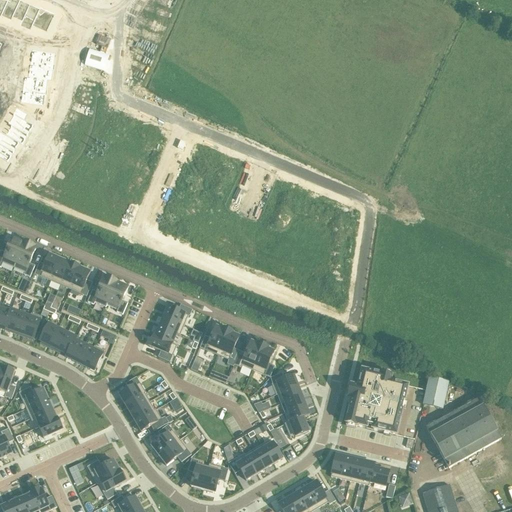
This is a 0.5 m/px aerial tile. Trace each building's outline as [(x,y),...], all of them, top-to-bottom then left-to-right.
[(0,0),(0,17),(0,18),(1,17),(1,16),(8,0),(0,0)] [(8,0),(1,16),(1,17),(11,21),(12,18),(20,0),(19,0),(8,0)] [(20,0),(12,18),(21,22),(22,22),(30,5),(20,0)] [(317,0),(314,0),(311,8),(328,16),(332,6),(317,0)] [(21,22),(19,26),(30,31),(32,27),(40,9),(39,9),(30,5),(22,22),(21,22)] [(309,7),(305,17),(322,24),(326,15),(328,16),(311,8),(309,7)] [(40,9),(32,27),(47,33),(55,15),(47,11),(40,8),(39,9),(40,9)] [(360,40),(354,53),(361,56),(362,55),(371,60),(371,61),(382,66),(382,65),(406,76),(424,37),(413,32),(412,33),(399,27),(400,25),(376,14),(370,27),(361,23),(355,38),(360,40)] [(305,17),(301,26),(318,34),(322,24),(305,17)] [(137,19),(136,31),(156,32),(156,20),(137,19)] [(256,22),(252,30),(270,38),(273,30),(256,22)] [(301,26),(297,36),(314,44),(318,34),(301,26)] [(252,30),(249,38),(267,46),(270,38),(252,30)] [(136,31),(136,42),(155,42),(156,32),(136,31)] [(249,38),(246,46),(263,53),(267,46),(249,38)] [(136,42),(135,52),(155,53),(155,42),(136,42)] [(246,46),(243,54),(260,61),(263,53),(246,46)] [(291,55),(286,67),(306,75),(311,64),(309,63),(314,53),(301,48),(298,54),(299,55),(298,58),(291,55)] [(31,52),(29,66),(53,70),(54,66),(53,66),(55,56),(31,52)] [(134,63),(154,64),(155,53),(135,52),(135,63),(134,63)] [(243,54),(239,61),(257,69),(260,61),(243,54)] [(239,61),(236,69),(254,77),(257,69),(239,61)] [(134,63),(133,75),(153,76),(154,64),(134,63)] [(29,66),(27,78),(47,81),(47,82),(51,83),(52,73),(53,73),(53,70),(29,66)] [(286,67),(281,78),(288,81),(287,85),(286,84),(283,91),(296,96),(300,86),(301,87),(306,75),(286,67)] [(236,69),(233,77),(250,85),(254,77),(236,69)] [(24,78),(22,92),(46,95),(46,91),(47,82),(47,81),(27,78),(24,78)] [(387,82),(383,91),(400,99),(404,89),(387,82)] [(195,83),(186,105),(196,110),(198,111),(210,116),(220,94),(208,89),(195,83)] [(383,91),(379,101),(396,108),(400,99),(383,91)] [(22,92),(19,105),(43,109),(45,99),(46,95),(22,92)] [(220,94),(210,116),(222,121),(226,123),(226,122),(235,126),(244,104),(232,99),(220,94)] [(379,101),(375,110),(392,118),(396,108),(379,101)] [(373,109),(369,119),(386,126),(390,117),(392,118),(375,110),(373,109)] [(262,110),(256,122),(267,127),(272,115),(262,110)] [(105,172),(98,187),(115,194),(117,190),(120,191),(120,192),(135,198),(155,149),(156,150),(162,135),(139,125),(140,122),(125,115),(118,134),(121,135),(105,172)] [(272,115),(267,127),(277,131),(281,121),(282,121),(282,119),(272,115)] [(16,118),(10,129),(27,138),(33,128),(16,118)] [(369,119),(365,129),(382,136),(386,126),(369,119)] [(277,131),(276,133),(286,137),(291,125),(282,121),(281,121),(277,131)] [(291,125),(286,137),(296,141),(301,129),(291,125)] [(5,138),(18,146),(21,148),(27,138),(10,129),(5,138)] [(301,129),(296,141),(306,146),(311,134),(301,129)] [(2,136),(0,139),(0,147),(13,155),(16,151),(15,151),(18,146),(5,138),(2,136)] [(352,145),(347,157),(367,165),(372,154),(365,151),(366,147),(367,148),(370,141),(357,136),(353,146),(352,145)] [(180,138),(175,150),(184,154),(189,142),(180,138)] [(0,147),(0,161),(7,166),(10,160),(11,160),(13,155),(0,147)] [(186,159),(181,170),(187,173),(190,167),(200,171),(208,153),(197,149),(192,161),(186,159)] [(208,153),(200,171),(210,175),(218,158),(208,153)] [(337,166),(334,173),(345,178),(348,171),(362,177),(367,165),(347,157),(342,168),(337,166)] [(218,158),(210,175),(220,179),(228,162),(218,158)] [(228,162),(220,179),(230,183),(227,190),(233,192),(238,180),(233,178),(238,166),(228,162)] [(273,181),(266,199),(276,203),(284,185),(273,181)] [(284,185),(276,203),(286,207),(294,190),(284,185)] [(294,190),(286,207),(296,211),(304,194),(294,190)] [(304,194),(296,211),(307,216),(314,198),(304,194)] [(331,214),(326,226),(347,235),(350,229),(348,229),(351,223),(347,221),(351,211),(337,205),(333,215),(331,214)] [(171,206),(166,217),(172,220),(171,223),(167,232),(178,236),(185,219),(175,214),(177,208),(171,206)] [(185,219),(178,236),(188,240),(195,223),(185,219)] [(195,223),(188,240),(198,245),(200,241),(202,236),(203,232),(205,227),(195,223)] [(202,236),(200,241),(209,245),(217,227),(206,223),(205,227),(203,232),(202,236)] [(217,227),(209,245),(220,249),(223,241),(225,237),(232,240),(237,229),(229,226),(227,232),(217,227)] [(316,235),(313,241),(325,246),(327,240),(341,246),(344,240),(345,240),(347,235),(326,226),(322,237),(316,235)] [(237,229),(232,240),(239,243),(234,255),(244,260),(251,242),(241,238),(244,232),(237,229)] [(1,252),(0,253),(0,267),(1,268),(3,264),(14,269),(24,244),(22,243),(23,241),(16,238),(15,240),(13,239),(6,254),(1,252)] [(251,242),(244,260),(254,264),(256,259),(257,255),(258,255),(260,250),(262,246),(251,242)] [(24,244),(14,269),(25,273),(24,276),(30,278),(35,267),(29,264),(36,249),(34,249),(35,248),(24,243),(24,244)] [(254,264),(252,267),(263,272),(270,254),(260,250),(258,255),(257,255),(256,259),(254,264)] [(270,254),(263,272),(273,276),(280,258),(270,254)] [(40,264),(35,275),(51,282),(60,260),(50,256),(45,266),(40,264)] [(325,266),(320,277),(341,286),(343,281),(342,280),(345,274),(340,272),(345,262),(330,256),(326,266),(325,266)] [(280,258),(273,276),(283,280),(287,271),(288,268),(294,271),(299,259),(293,257),(290,263),(280,258)] [(60,260),(51,282),(60,286),(70,264),(60,260)] [(70,264),(60,286),(70,290),(80,268),(70,264)] [(80,268),(70,290),(86,297),(92,284),(87,281),(90,273),(80,268)] [(309,286),(306,292),(318,297),(321,291),(335,297),(337,291),(338,291),(341,286),(320,277),(315,289),(309,286)] [(92,291),(87,303),(94,306),(95,303),(106,308),(108,304),(107,304),(116,284),(117,283),(106,278),(106,279),(104,279),(98,294),(92,291)] [(116,284),(107,304),(108,304),(119,308),(117,313),(123,315),(128,304),(122,301),(127,289),(125,288),(126,286),(119,283),(118,285),(116,284)] [(168,307),(164,318),(185,327),(189,317),(190,318),(193,311),(181,306),(179,312),(168,307)] [(1,310),(0,312),(0,329),(5,331),(5,329),(11,313),(10,313),(1,310)] [(11,313),(5,329),(15,333),(21,315),(11,311),(10,313),(11,313)] [(31,318),(24,336),(33,339),(34,340),(42,318),(31,314),(30,318),(31,318)] [(21,315),(15,333),(24,336),(31,318),(30,318),(21,315)] [(164,318),(159,328),(177,335),(177,336),(180,337),(185,327),(164,318)] [(49,325),(40,342),(41,342),(49,347),(58,330),(49,325)] [(155,337),(155,338),(173,345),(177,336),(177,335),(159,328),(155,337)] [(205,337),(200,349),(217,356),(228,332),(228,331),(224,330),(223,331),(217,328),(214,336),(212,340),(212,341),(205,337)] [(58,330),(49,347),(59,351),(67,334),(58,330)] [(228,332),(217,356),(229,361),(227,365),(233,368),(234,366),(240,353),(234,350),(234,349),(236,345),(239,337),(233,335),(233,334),(232,333),(228,331),(228,332)] [(194,338),(193,342),(194,343),(198,345),(203,335),(199,333),(196,339),(194,338)] [(67,334),(59,351),(67,356),(68,356),(75,341),(76,342),(77,339),(67,334)] [(109,341),(108,343),(113,345),(116,337),(111,335),(109,341)] [(152,342),(150,347),(161,352),(158,358),(170,363),(177,347),(173,345),(155,338),(155,337),(154,337),(154,338),(152,342)] [(67,356),(66,358),(76,363),(84,346),(76,342),(75,341),(68,356),(67,356)] [(240,353),(234,366),(241,369),(242,367),(252,371),(263,346),(259,344),(259,345),(258,344),(257,345),(251,342),(248,350),(246,354),(246,355),(240,353)] [(84,346),(76,363),(85,367),(93,350),(84,346)] [(263,346),(252,371),(270,379),(275,367),(269,365),(269,364),(271,360),(274,352),(268,350),(268,349),(267,348),(263,346)] [(93,350),(85,367),(94,372),(105,352),(95,347),(93,350)] [(3,368),(0,376),(0,392),(6,394),(5,398),(12,400),(16,388),(10,386),(10,385),(10,386),(12,382),(11,381),(15,372),(13,372),(13,371),(4,368),(4,369),(3,368)] [(347,418),(345,425),(347,425),(356,427),(357,427),(366,429),(367,429),(372,430),(372,431),(373,431),(384,434),(385,434),(387,434),(388,434),(391,435),(393,436),(395,436),(396,436),(397,435),(403,411),(404,403),(408,388),(408,387),(407,387),(404,386),(403,386),(400,385),(399,385),(396,384),(391,383),(392,378),(390,378),(382,376),(380,375),(380,376),(373,374),(368,373),(362,371),(358,388),(354,387),(352,387),(351,386),(351,387),(350,390),(350,391),(351,391),(352,391),(351,396),(350,396),(348,396),(348,397),(348,399),(348,400),(349,400),(351,401),(349,410),(348,410),(348,411),(347,416),(347,417),(347,418)] [(226,384),(229,377),(220,374),(217,381),(226,384)] [(282,374),(270,379),(273,385),(272,385),(276,396),(277,396),(298,387),(294,377),(284,380),(282,374)] [(129,390),(119,396),(125,406),(144,394),(145,395),(146,394),(136,378),(125,385),(129,390)] [(442,411),(443,409),(449,383),(429,378),(422,407),(442,411)] [(21,394),(29,389),(27,384),(25,383),(19,391),(20,391),(21,394)] [(298,387),(277,396),(281,405),(302,397),(298,387)] [(21,394),(19,394),(26,410),(48,400),(43,390),(33,395),(30,389),(29,389),(21,394)] [(144,394),(125,406),(130,415),(150,403),(145,395),(144,394)] [(302,397),(281,405),(284,415),(306,406),(302,397)] [(426,429),(448,470),(502,440),(479,399),(426,429)] [(26,410),(31,420),(52,410),(48,400),(26,410)] [(150,403),(130,415),(135,423),(155,412),(155,411),(150,403)] [(306,406),(284,415),(288,424),(303,418),(303,419),(310,416),(306,406)] [(31,420),(35,430),(58,419),(57,419),(52,410),(31,420)] [(155,412),(135,423),(141,433),(151,427),(154,433),(169,424),(173,422),(170,417),(165,419),(165,418),(161,420),(156,411),(155,411),(155,412)] [(288,424),(285,425),(290,439),(294,437),(295,438),(297,437),(301,436),(303,435),(307,434),(306,433),(309,433),(303,419),(303,418),(288,424)] [(58,419),(35,430),(39,429),(44,439),(52,435),(52,436),(56,434),(63,430),(63,429),(61,424),(60,424),(58,419)] [(157,440),(150,446),(159,457),(180,441),(168,426),(158,434),(161,437),(160,438),(157,440)] [(9,430),(0,433),(0,454),(2,459),(13,454),(8,444),(14,441),(9,430)] [(275,441),(280,450),(286,446),(281,437),(275,441)] [(271,440),(262,446),(273,465),(282,460),(271,440)] [(180,441),(159,457),(167,467),(174,461),(174,462),(177,459),(176,459),(177,458),(181,464),(191,456),(180,441)] [(262,446),(253,451),(265,471),(273,465),(262,446)] [(245,456),(244,456),(256,476),(265,471),(253,451),(245,456)] [(244,455),(228,464),(235,475),(240,472),(246,482),(256,476),(244,456),(245,456),(244,455)] [(336,456),(331,478),(341,480),(346,458),(336,456)] [(346,458),(341,480),(350,483),(355,461),(354,460),(347,458),(347,459),(346,458)] [(191,460),(188,472),(194,474),(194,475),(193,479),(191,487),(203,491),(209,468),(209,467),(198,465),(198,462),(191,460)] [(98,462),(87,468),(96,484),(120,471),(119,471),(113,461),(106,465),(102,467),(101,467),(98,462)] [(355,461),(350,483),(359,485),(364,463),(355,461)] [(364,463),(359,485),(369,487),(374,465),(372,465),(373,464),(366,463),(364,463)] [(84,469),(81,464),(69,469),(76,486),(84,482),(79,471),(84,469)] [(209,468),(203,491),(215,494),(217,485),(218,485),(218,482),(219,481),(225,482),(228,470),(209,465),(209,467),(209,468)] [(374,465),(369,487),(370,484),(386,487),(386,486),(388,479),(389,473),(387,472),(373,469),(374,467),(374,465)] [(120,471),(96,484),(97,485),(98,484),(107,501),(117,495),(113,489),(126,482),(120,471)] [(316,483),(307,489),(319,509),(328,504),(329,506),(335,502),(329,491),(323,495),(316,483)] [(336,485),(330,488),(333,493),(338,490),(339,486),(336,485)] [(392,500),(395,488),(389,486),(386,498),(392,500)] [(457,511),(449,486),(422,494),(428,511),(457,511)] [(40,489),(30,493),(39,511),(48,511),(57,508),(52,497),(46,500),(41,489),(40,490),(40,489)] [(299,493),(297,494),(308,511),(314,511),(319,509),(307,489),(305,489),(299,493)] [(30,494),(21,499),(27,511),(39,511),(30,493),(30,494)] [(308,511),(297,494),(288,500),(295,511),(308,511)] [(122,497),(111,503),(114,509),(118,507),(121,511),(131,511),(140,507),(135,497),(125,503),(122,497)] [(27,511),(21,499),(11,503),(15,511),(27,511)] [(281,504),(278,506),(282,511),(295,511),(288,500),(287,500),(281,504)] [(15,511),(11,503),(1,508),(2,511),(15,511)]
